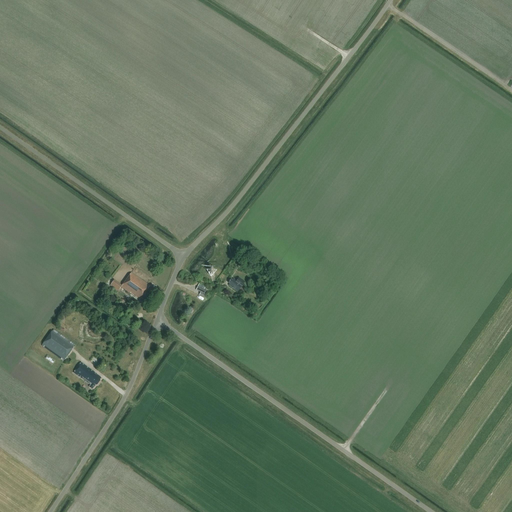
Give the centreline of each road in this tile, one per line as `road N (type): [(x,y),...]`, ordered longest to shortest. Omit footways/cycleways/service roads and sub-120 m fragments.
road 1 (unclassified): [(430,511),(157,319)]
road 2 (unclassified): [(183,257),(390,0)]
road 3 (unclassified): [(183,257),(0,127)]
road 4 (unclassified): [(50,511),(120,405),(157,319)]
road 5 (track): [(387,5),(511,91)]
